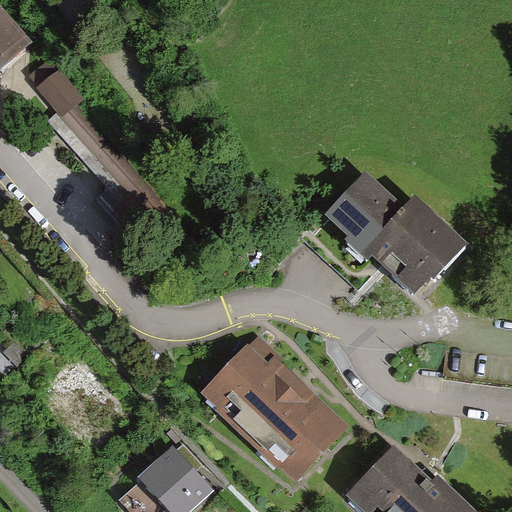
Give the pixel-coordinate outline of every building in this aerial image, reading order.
[(0,78),(27,55),(0,24),(0,78)] [(56,65),(30,88),(142,215),(158,202),(72,105),(82,96),(56,65)] [(413,220),(368,178),(327,221),(380,271),(385,265),(419,297),(462,252),(420,212),(413,220)] [(33,341),(64,325),(53,302),(22,318),(33,341)] [(341,427),(258,344),(211,392),(294,474),(341,427)] [(76,362),(43,391),(85,440),(118,411),(76,362)] [(458,511),(395,449),(346,498),(360,511),(458,511)] [(173,450),(139,480),(166,511),(188,511),(210,494),(173,450)]
